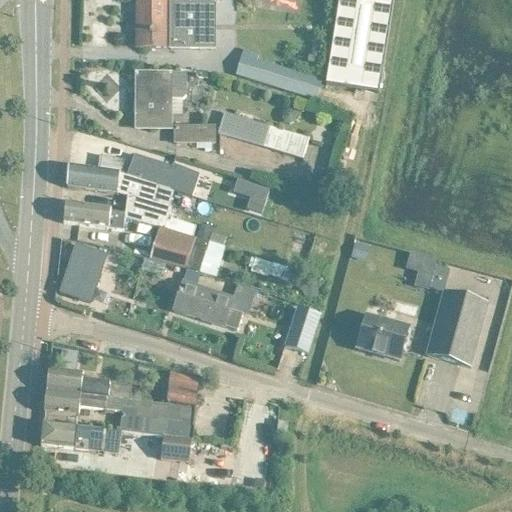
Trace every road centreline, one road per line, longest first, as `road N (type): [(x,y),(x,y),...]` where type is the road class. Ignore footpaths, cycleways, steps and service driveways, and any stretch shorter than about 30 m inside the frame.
road 1 (unclassified): [(511,456),(154,345),(23,319)]
road 2 (tertiary): [(23,319),(34,0)]
road 3 (tertiary): [(3,511),(23,319)]
